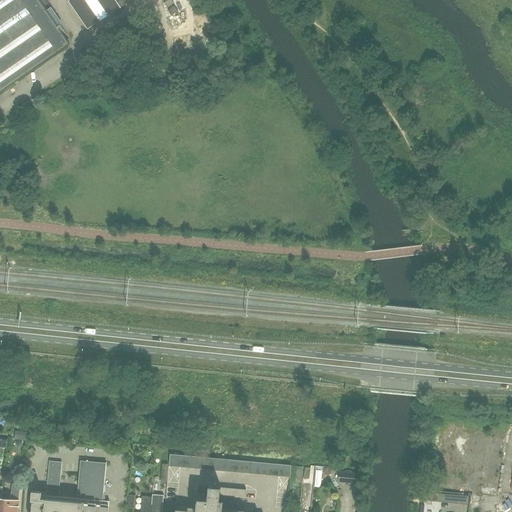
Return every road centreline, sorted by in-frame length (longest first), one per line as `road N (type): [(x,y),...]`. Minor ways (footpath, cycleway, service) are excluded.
road 1 (primary): [(0,334),(511,388)]
road 2 (primary): [(511,374),(0,320)]
